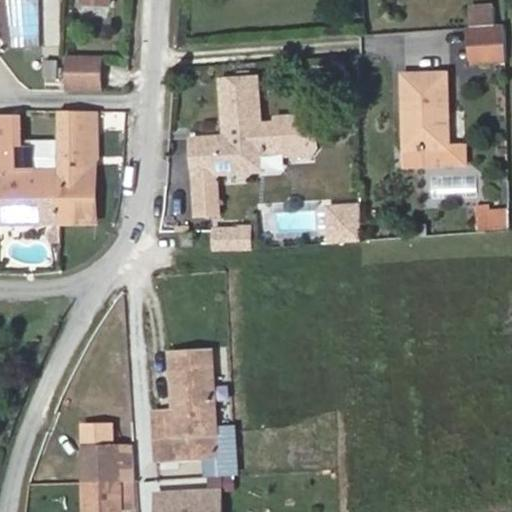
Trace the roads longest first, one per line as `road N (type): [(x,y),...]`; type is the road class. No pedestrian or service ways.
road 1 (residential): [(112,280),(146,239),(166,0)]
road 2 (residential): [(21,511),(28,456),(68,349),(112,280)]
